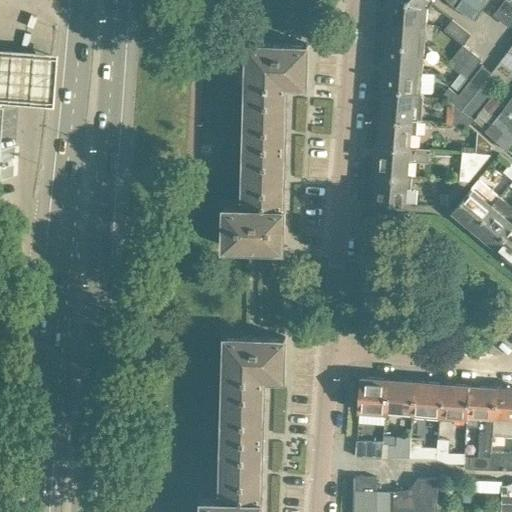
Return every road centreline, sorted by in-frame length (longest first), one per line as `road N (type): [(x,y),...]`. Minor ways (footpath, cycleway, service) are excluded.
road 1 (secondary): [(81,0),(37,511)]
road 2 (secondary): [(80,511),(116,0)]
road 3 (residential): [(327,351),(354,0)]
road 4 (residential): [(511,366),(327,351)]
road 5 (residential): [(316,511),(327,351)]
